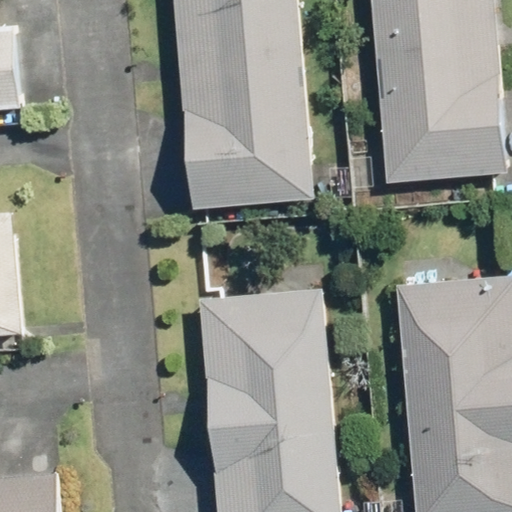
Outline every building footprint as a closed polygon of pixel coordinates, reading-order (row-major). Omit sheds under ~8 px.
[(302,0),(179,0),(198,204),(319,193),(302,0)] [(497,0),(373,0),(388,178),(511,168),(497,0)] [(0,107),(28,105),(21,22),(0,23),(0,107)] [(0,329),(29,327),(18,208),(0,209),(0,329)] [(511,511),(511,272),(400,282),(418,511),(511,511)] [(346,511),(328,287),(205,297),(222,511),(346,511)] [(0,511),(64,511),(61,469),(6,474),(3,434),(0,434),(0,511)]
